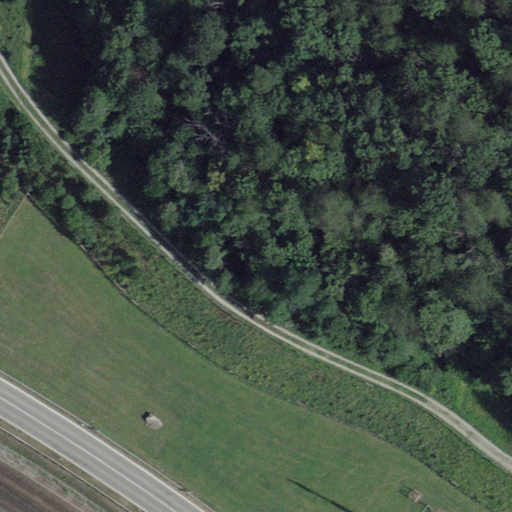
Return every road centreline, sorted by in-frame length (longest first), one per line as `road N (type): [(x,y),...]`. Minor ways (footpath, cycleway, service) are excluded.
road 1 (track): [(0,62),(33,112),(221,300),(422,406)]
road 2 (primary): [(174,511),(0,398)]
